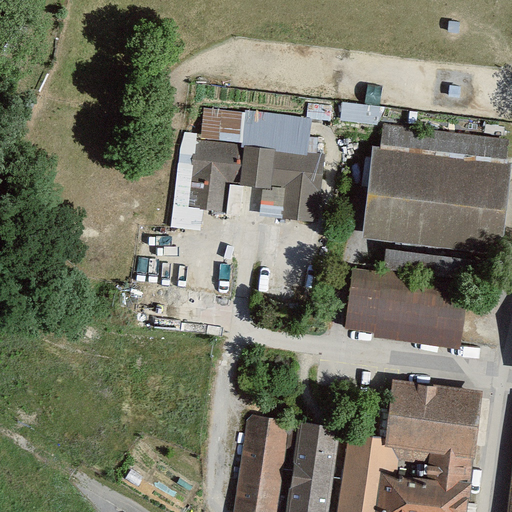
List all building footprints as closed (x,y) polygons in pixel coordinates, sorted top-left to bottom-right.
[(199,136),(188,203),(231,207),(229,179),(287,185),(287,214),(321,217),(331,150),(199,136)] [(511,161),(379,147),(369,237),(510,253),(511,231),(511,161)] [(360,267),(352,330),(473,346),(481,282),(360,267)] [(401,379),(392,446),(352,441),(342,511),(473,511),(477,490),(470,489),(475,457),(481,458),(490,391),(401,379)] [(239,511),(281,511),(293,422),(252,417),(239,511)] [(302,424),(291,511),(334,511),(345,429),(302,424)]
